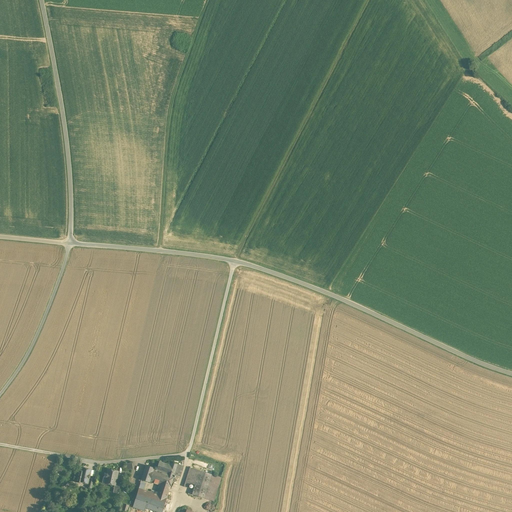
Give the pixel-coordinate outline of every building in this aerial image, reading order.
[(170,465),(159,461),(157,469),(167,473),(170,466),(170,465)] [(184,465),(178,464),(176,468),(174,475),(176,475),(176,476),(180,477),(184,465)] [(154,468),(146,465),(141,480),(149,482),(154,468)] [(176,468),(170,466),(167,473),(174,475),(176,468)] [(199,470),(190,467),(184,486),(189,488),(190,483),(195,485),(199,470)] [(91,470),(83,468),(82,471),(79,470),(76,482),(88,485),(90,479),(89,479),(91,470)] [(157,469),(154,468),(149,482),(159,485),(170,488),(174,475),(167,473),(157,469)] [(118,471),(108,469),(107,474),(105,473),(104,477),(106,477),(105,483),(114,485),(115,485),(115,483),(118,471)] [(212,474),(199,470),(195,485),(192,494),(204,498),(212,474)] [(143,490),(139,488),(135,499),(147,503),(156,506),(163,508),(167,497),(156,494),(143,490)] [(169,491),(158,488),(156,494),(167,497),(169,491)] [(147,503),(135,499),(133,507),(145,511),(146,508),(145,508),(147,503)]
